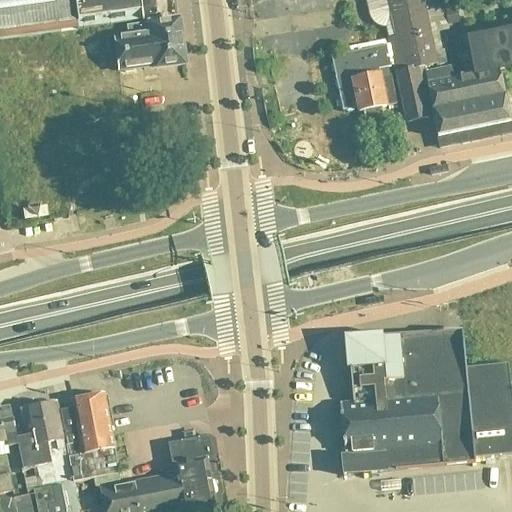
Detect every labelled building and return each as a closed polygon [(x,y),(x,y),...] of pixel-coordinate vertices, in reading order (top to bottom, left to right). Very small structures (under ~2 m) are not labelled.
[(0,0),(0,41),(142,23),(138,0),(0,0)] [(279,0),(294,92),(301,91),(304,106),(300,107),(302,115),(311,158),(426,134),(416,84),(335,100),(330,70),(356,65),(356,66),(359,65),(359,62),(358,62),(348,0),(279,0)] [(370,0),(376,28),(393,25),(388,0),(370,0)] [(420,63),(438,59),(426,0),(391,0),(396,25),(412,22),(420,63)] [(155,71),(183,67),(177,23),(127,30),(128,39),(114,41),(118,73),(121,73),(124,75),(130,74),(132,71),(135,71),(140,70),(155,68),(155,71)] [(436,141),(438,141),(508,127),(498,74),(511,71),(511,35),(466,45),(468,53),(457,55),(461,72),(464,72),(466,80),(425,88),(436,141)] [(380,341),(346,344),(349,371),(345,371),(345,373),(348,372),(352,406),(339,407),(344,457),(346,457),(346,459),(340,459),(341,478),(378,475),(382,475),(474,466),(474,462),(511,458),(511,407),(506,368),(465,372),(461,333),(382,340),(381,337),(380,337),(380,341)] [(99,481),(116,477),(118,477),(109,431),(112,430),(106,398),(103,398),(103,397),(69,404),(71,412),(57,414),(72,484),(73,486),(99,481)] [(15,442),(18,460),(21,475),(51,468),(55,488),(72,484),(57,414),(56,407),(21,414),(27,440),(15,442)] [(10,416),(0,417),(0,499),(7,498),(11,497),(13,505),(24,503),(34,501),(32,495),(25,496),(21,475),(18,460),(15,442),(10,416)] [(225,511),(213,444),(208,441),(168,448),(173,474),(165,476),(166,479),(133,485),(138,511),(225,511)] [(101,511),(138,511),(133,485),(118,488),(116,477),(99,481),(101,491),(98,492),(101,511)] [(54,490),(32,495),(34,501),(35,511),(64,511),(62,503),(60,489),(54,490)] [(0,511),(14,511),(13,505),(11,497),(7,498),(0,499),(0,511)]
